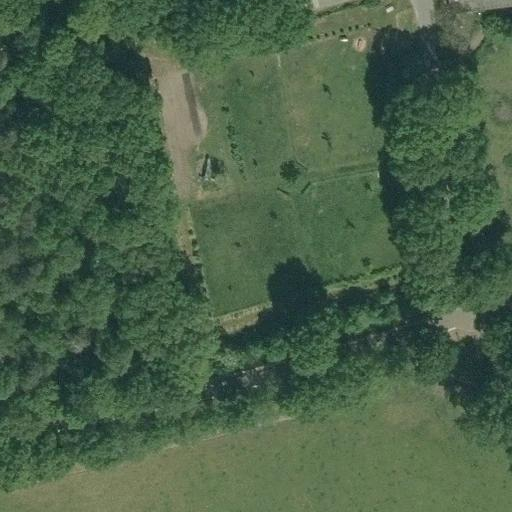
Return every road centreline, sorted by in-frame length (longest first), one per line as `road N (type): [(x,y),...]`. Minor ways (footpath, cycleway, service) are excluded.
road 1 (unclassified): [(0,439),(257,379),(511,303)]
road 2 (track): [(53,0),(132,49),(315,0)]
